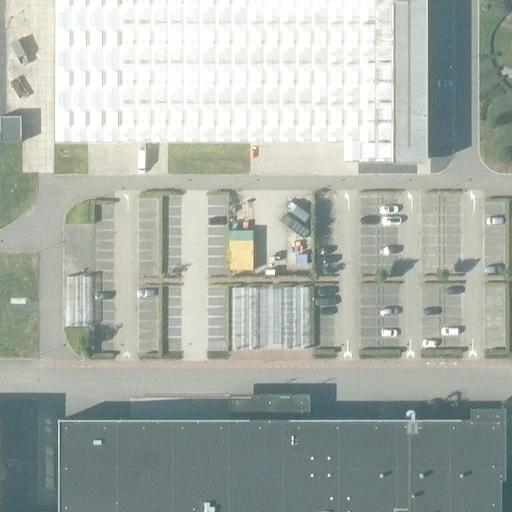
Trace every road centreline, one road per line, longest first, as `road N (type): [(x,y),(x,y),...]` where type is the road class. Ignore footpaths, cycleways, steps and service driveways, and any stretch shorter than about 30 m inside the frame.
road 1 (unknown): [(461,0),(472,371)]
road 2 (unknown): [(122,185),(127,374)]
road 3 (unknown): [(347,183),(349,372)]
road 4 (unknown): [(411,183),(410,372)]
